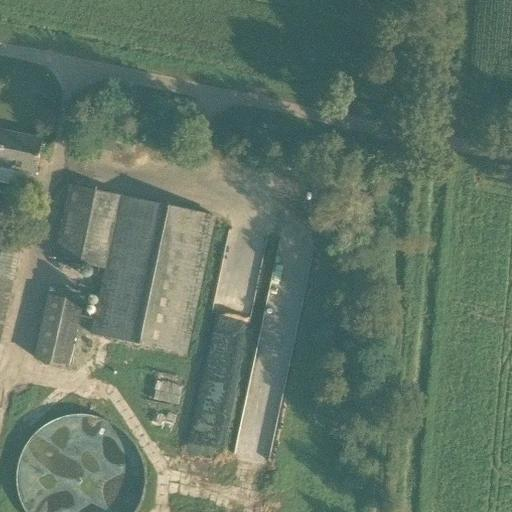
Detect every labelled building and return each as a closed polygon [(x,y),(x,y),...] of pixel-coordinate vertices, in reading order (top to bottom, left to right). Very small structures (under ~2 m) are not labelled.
[(0,183),(25,189),(29,173),(35,175),(43,140),(0,131),(0,183)] [(185,354),(210,237),(214,217),(69,187),(54,258),(108,269),(94,335),(185,354)] [(0,262),(16,266),(16,265),(20,246),(0,241),(0,262)] [(90,300),(61,293),(43,370),(72,377),(90,300)] [(158,380),(156,401),(181,403),(183,382),(158,380)] [(118,447),(117,441),(115,434),(112,428),(109,424),(103,419),(97,416),(91,415),(85,414),(79,415),(73,416),(67,419),(61,424),(57,430),(54,436),(53,443),(52,448),(53,455),(55,461),(59,466),(63,471),(67,474),(73,477),(79,479),(86,479),(91,479),(97,477),(103,474),(109,469),(112,465),(115,460),(117,454),(118,447)]
